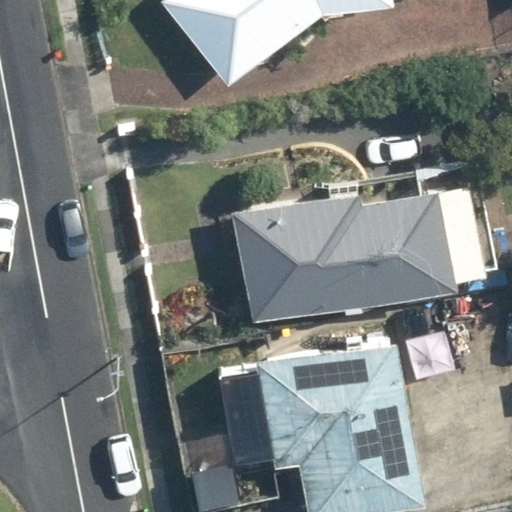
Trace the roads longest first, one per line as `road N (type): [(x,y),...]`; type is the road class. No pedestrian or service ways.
road 1 (residential): [(0,76),(55,374)]
road 2 (residential): [(55,374),(82,511)]
